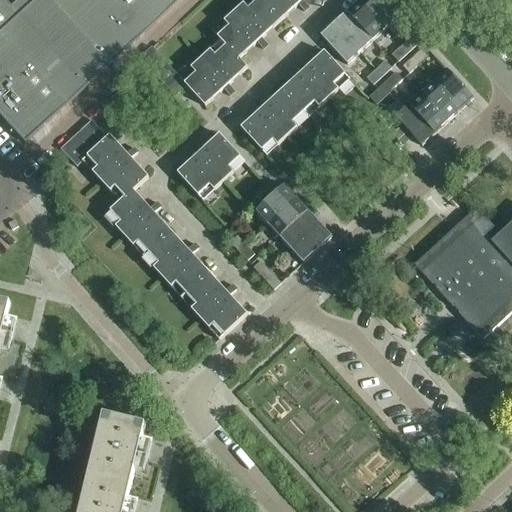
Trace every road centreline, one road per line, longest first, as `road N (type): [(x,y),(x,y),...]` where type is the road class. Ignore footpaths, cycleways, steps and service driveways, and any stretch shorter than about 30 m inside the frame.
road 1 (residential): [(273,320),(496,119)]
road 2 (residential): [(273,320),(158,193),(161,170)]
road 3 (residential): [(342,0),(215,121)]
road 4 (residential): [(187,411),(281,511)]
road 5 (residential): [(187,411),(211,375),(273,320)]
